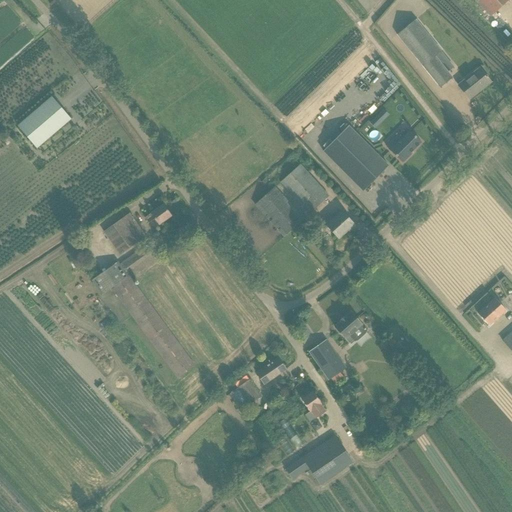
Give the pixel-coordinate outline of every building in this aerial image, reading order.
[(474,0),(490,17),(508,0),(474,0)] [(452,77),(446,70),(435,56),(441,50),(415,19),(397,34),(433,80),(440,87),(452,77)] [(486,75),(485,76),(479,68),(458,85),(469,99),(476,94),(475,92),(489,81),(487,78),(487,77),(486,75)] [(71,120),(52,97),(17,126),(37,149),(71,120)] [(377,116),(370,122),(375,128),(382,121),(377,116)] [(363,191),(389,165),(349,125),(323,152),(363,191)] [(398,133),(386,146),(403,163),(412,153),(411,152),(422,142),(411,129),(402,137),(398,133)] [(300,164),(280,182),(309,214),(329,196),(300,164)] [(274,187),(254,205),(283,237),(303,219),(274,187)] [(148,223),(155,219),(159,225),(171,216),(163,204),(144,218),(148,223)] [(242,220),(253,211),(249,206),(239,216),(242,220)] [(342,211),(332,220),(334,222),(328,227),(338,238),(348,229),(349,231),(355,226),(342,211)] [(120,255),(137,242),(145,236),(129,213),(121,219),(104,232),(120,255)] [(123,265),(121,266),(118,262),(92,281),(101,294),(106,291),(111,297),(115,294),(176,378),(194,365),(126,273),(150,255),(143,247),(138,251),(121,263),(123,265)] [(478,314),(489,326),(506,310),(495,298),(478,314)] [(341,321),(334,327),(345,339),(349,343),(353,340),(355,342),(367,331),(361,325),(362,324),(351,312),(345,318),(344,317),(340,320),(341,321)] [(511,351),(511,331),(509,334),(502,340),(511,351)] [(309,352),(329,380),(331,379),(340,372),(346,368),(326,340),(309,352)] [(403,350),(399,354),(406,363),(410,359),(409,357),(403,350)] [(278,358),(269,364),(256,373),(264,384),(286,370),(278,358)] [(335,385),(344,378),(340,372),(331,379),(335,385)] [(258,403),(256,400),(260,397),(247,379),(236,387),(251,408),(258,403)] [(326,410),(321,404),(313,392),(301,399),(309,411),(304,415),(309,422),(314,418),(326,410)] [(424,395),(419,400),(425,407),(430,402),(424,395)] [(288,420),(283,424),(298,445),(303,441),(288,420)] [(317,421),(311,425),(316,431),(322,427),(317,421)] [(319,485),(352,462),(335,436),(328,439),(284,468),(291,479),(308,468),(319,485)] [(289,440),(283,443),(290,457),(296,453),(289,440)]
